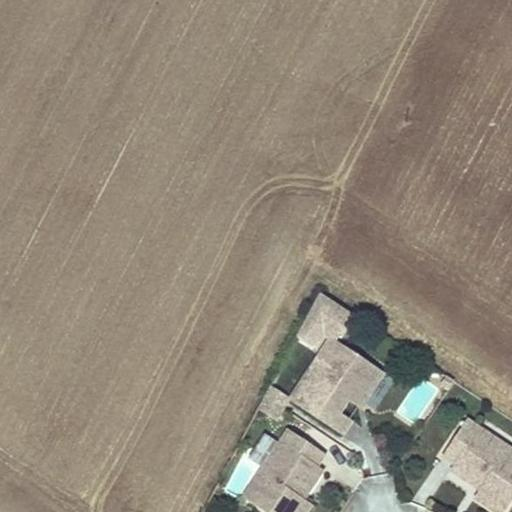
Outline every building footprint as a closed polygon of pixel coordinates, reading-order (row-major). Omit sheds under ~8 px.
[(383,368),(332,336),(291,398),(342,431),(351,417),(338,408),(351,389),(363,398),(383,368)] [(270,385),(257,408),(276,419),(289,396),(270,385)] [(481,426),(467,417),(444,451),(456,459),(452,465),(475,480),(480,472),(487,477),(481,484),(476,493),(503,511),(511,497),(511,446),(494,435),(489,442),(476,434),(481,426)] [(494,435),(481,426),(476,434),(489,442),(494,435)] [(325,451),(290,428),(282,442),(289,447),(280,459),(273,454),(245,497),(267,511),(304,511),(312,501),(304,496),(296,491),(300,484),(308,490),(323,467),(317,463),(325,451)] [(289,447),(282,442),(273,454),(280,459),(289,447)] [(480,472),(475,480),(481,484),(487,477),(480,472)] [(308,490),(300,484),(296,491),(304,496),(308,490)]
